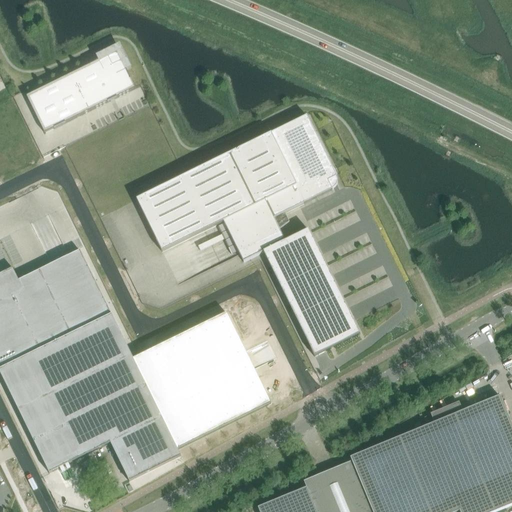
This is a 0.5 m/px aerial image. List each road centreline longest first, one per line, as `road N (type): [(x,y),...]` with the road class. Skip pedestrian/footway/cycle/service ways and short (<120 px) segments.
road 1 (unclassified): [(321,415),(253,279),(145,333),(58,162),(0,191)]
road 2 (primary): [(511,128),(230,0)]
road 3 (unclassified): [(321,415),(511,309)]
road 4 (unclassified): [(145,511),(321,415)]
